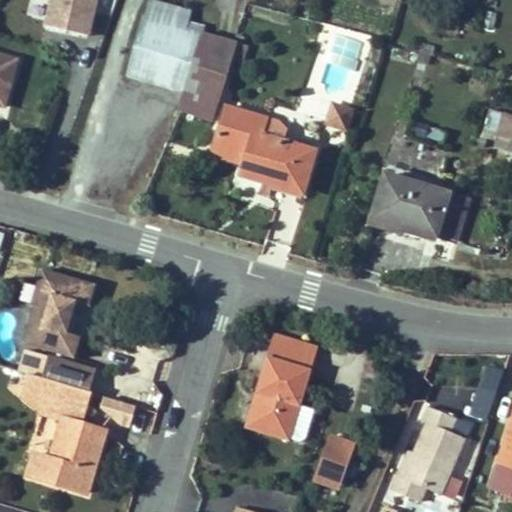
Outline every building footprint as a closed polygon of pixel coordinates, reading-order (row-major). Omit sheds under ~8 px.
[(99,0),(50,0),(43,29),(89,40),(99,0)] [(121,25),(117,42),(157,52),(160,34),(121,25)] [(117,42),(104,100),(165,114),(161,134),(160,137),(190,142),(207,63),(157,52),(117,42)] [(161,134),(165,114),(104,100),(99,119),(161,134)] [(343,135),(355,110),(332,100),(321,125),(343,135)] [(333,135),(328,133),(311,126),(305,146),(325,154),(333,135)] [(205,130),(196,169),(228,178),(226,188),(223,201),(282,217),(296,173),(266,165),(246,161),(243,156),(246,142),(246,140),(205,130)] [(511,143),(468,132),(463,150),(479,154),(511,162),(511,143)] [(259,145),(246,142),(243,156),(246,161),(266,165),(266,159),(264,153),(261,148),(259,145)] [(511,162),(479,154),(476,166),(511,174),(511,162)] [(226,188),(228,178),(196,169),(193,181),(226,188)] [(365,198),(351,242),(435,265),(448,223),(365,198)] [(28,280),(18,317),(21,318),(12,356),(63,371),(69,351),(60,348),(53,346),(62,315),(68,317),(75,294),(28,280)] [(85,297),(75,294),(68,317),(79,319),(85,297)] [(60,348),(68,317),(62,315),(53,346),(60,348)] [(262,370),(305,383),(312,362),(268,350),(262,370)] [(84,385),(36,370),(31,390),(79,404),(84,385)] [(305,383),(262,370),(260,371),(239,440),(284,453),(295,416),(305,383)] [(39,471),(20,467),(14,490),(71,507),(78,486),(81,487),(93,444),(69,438),(79,404),(31,390),(18,386),(12,411),(32,428),(50,433),(39,471)] [(475,424),(427,407),(419,422),(424,424),(411,451),(406,449),(387,487),(424,502),(428,491),(441,495),(475,424)] [(302,449),(311,421),(295,416),(284,453),(302,449)] [(511,511),(511,430),(496,425),(466,511),(468,511),(511,511)] [(323,435),(308,484),(336,493),(351,444),(323,435)]
